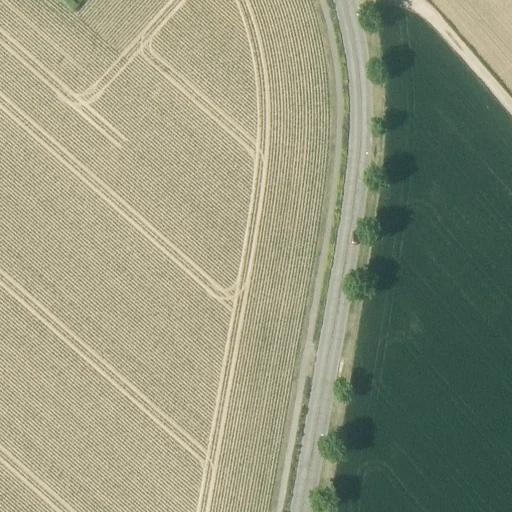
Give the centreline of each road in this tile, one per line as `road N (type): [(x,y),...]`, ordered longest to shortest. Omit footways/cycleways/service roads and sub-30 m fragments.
road 1 (tertiary): [(299,511),(352,218),(358,110),(340,0)]
road 2 (track): [(511,114),(402,0)]
